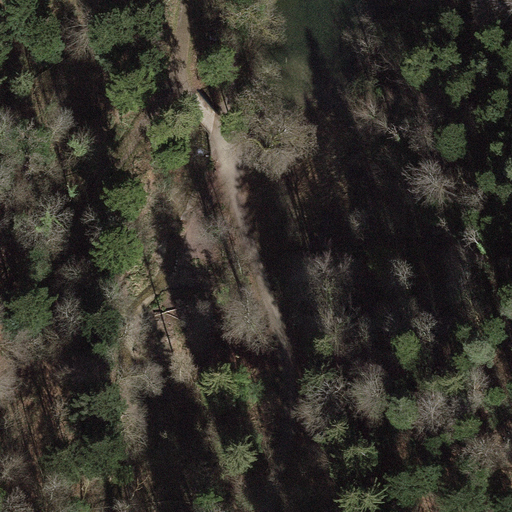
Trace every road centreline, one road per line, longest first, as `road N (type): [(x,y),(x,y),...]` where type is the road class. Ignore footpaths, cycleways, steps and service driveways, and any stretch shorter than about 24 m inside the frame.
road 1 (track): [(178,88),(99,187),(77,229),(28,511)]
road 2 (track): [(266,511),(287,443),(290,375),(230,172)]
